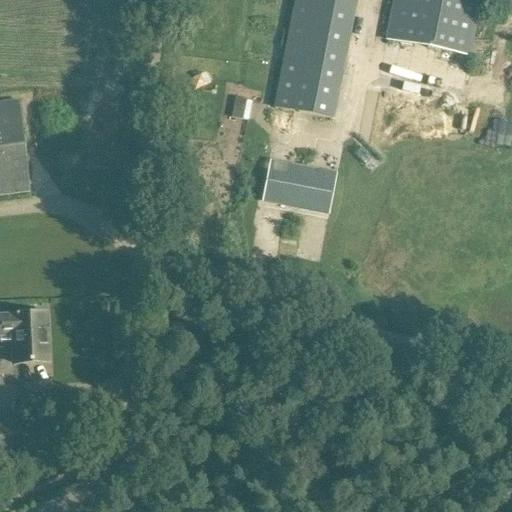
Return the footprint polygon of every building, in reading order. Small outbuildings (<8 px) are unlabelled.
[(470,56),(480,0),(394,0),(387,40),(470,56)] [(281,59),(278,79),(289,81),(284,110),(332,119),(342,71),(281,59)] [(248,119),(253,101),(239,97),(234,116),(248,119)] [(0,103),(0,194),(10,194),(30,192),(19,101),(0,103)] [(268,174),(263,201),(328,214),(336,175),(289,166),(287,178),(268,174)] [(0,336),(13,337),(15,364),(48,362),(45,315),(12,317),(0,316),(0,336)] [(0,424),(0,452),(26,448),(21,420),(0,424)]
